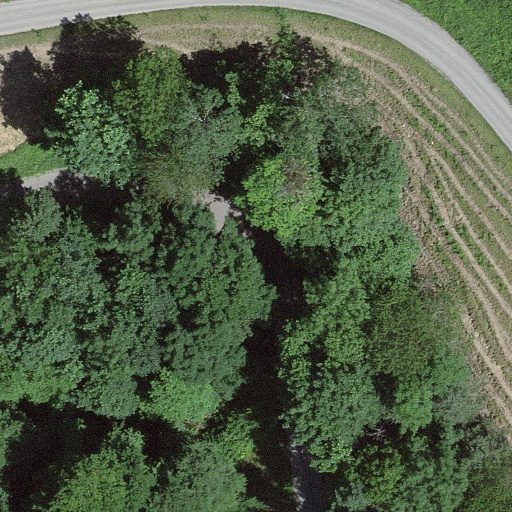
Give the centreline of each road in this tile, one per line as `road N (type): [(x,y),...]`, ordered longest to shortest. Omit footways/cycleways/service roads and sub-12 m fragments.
road 1 (unclassified): [(0,205),(86,185),(156,188),(208,204),(271,246),(290,291),(313,511)]
road 2 (unclassified): [(511,131),(438,46),(409,26),(335,0)]
road 3 (unclassified): [(152,0),(0,21)]
